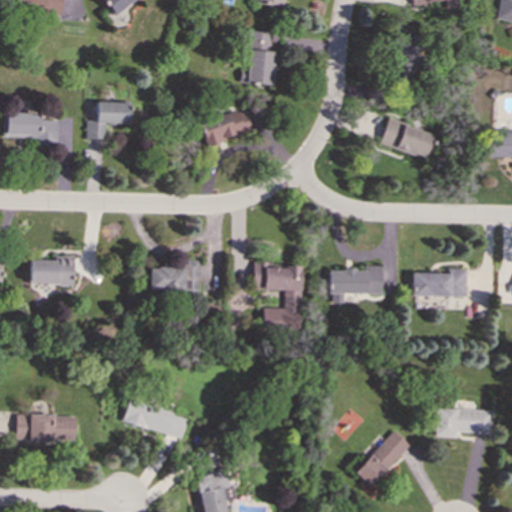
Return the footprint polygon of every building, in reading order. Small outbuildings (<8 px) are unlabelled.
[(59,13),(59,0),(14,0),(14,12),(59,13)] [(97,0),(111,16),(130,0),(97,0)] [(511,0),(496,0),(494,20),(511,22),(511,0)] [(271,32),(248,30),(245,68),(238,68),(237,83),(268,85),(271,32)] [(417,37),(391,36),(389,75),(416,76),(417,37)] [(102,138),(102,123),(126,124),(127,102),(94,101),(93,120),(83,120),(83,138),(102,138)] [(203,145),(248,132),(242,109),(196,121),(203,145)] [(0,135),(33,136),(33,144),(53,144),(54,120),(36,120),(37,113),(0,113),(0,135)] [(376,143),(424,159),(432,134),(384,119),(376,143)] [(483,157),(511,157),(511,129),(484,129),(483,157)] [(71,284),(71,256),(51,255),(51,260),(27,259),(26,284),(71,284)] [(197,260),(182,260),(182,268),(146,267),(146,292),(196,293),(197,260)] [(298,267),(262,266),(263,261),(250,261),(250,289),(280,290),(280,308),(259,307),(258,329),(296,330),(298,267)] [(379,268),(326,268),(325,294),(329,294),(329,302),(341,303),(341,293),(378,293),(379,268)] [(463,269),(448,268),(448,273),(409,272),(409,295),(463,296),(463,269)] [(178,438),(184,416),(126,399),(119,421),(178,438)] [(489,410),(434,408),(432,436),(453,437),(453,431),(488,433),(489,410)] [(13,441),(72,442),(73,416),(13,414),(13,441)] [(407,445),(391,430),(352,472),(368,487),(407,445)] [(223,511),(222,500),(232,498),(230,483),(226,484),(223,470),(192,475),(198,511),(223,511)]
